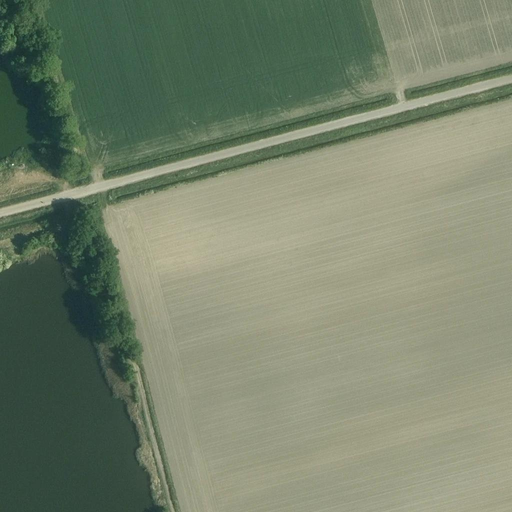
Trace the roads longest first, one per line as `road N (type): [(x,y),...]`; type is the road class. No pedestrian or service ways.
road 1 (unclassified): [(0,214),(511,79)]
road 2 (track): [(49,143),(52,90),(4,0)]
